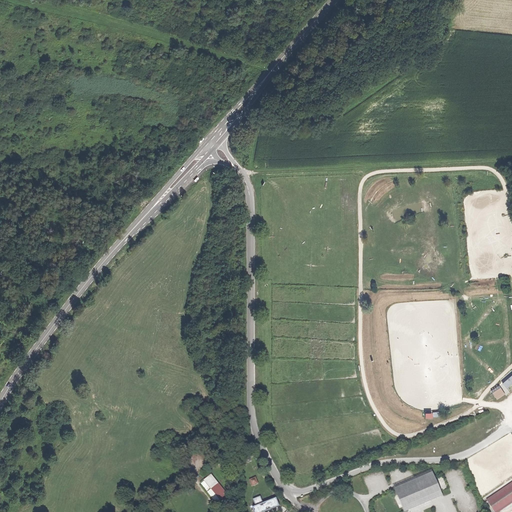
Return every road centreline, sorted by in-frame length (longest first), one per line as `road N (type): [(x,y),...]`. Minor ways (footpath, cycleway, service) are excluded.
road 1 (unclassified): [(212,143),(237,166),(249,197),(250,405),(260,443),(289,494),(369,467),(462,456),(511,427)]
road 2 (secondary): [(212,143),(87,281),(0,402)]
road 3 (track): [(241,175),(511,158)]
road 4 (track): [(508,371),(502,297),(458,299),(461,345),(499,379)]
road 5 (secondary): [(336,0),(212,143)]
